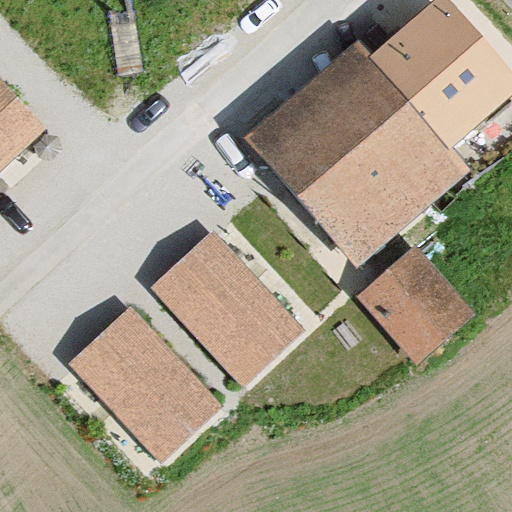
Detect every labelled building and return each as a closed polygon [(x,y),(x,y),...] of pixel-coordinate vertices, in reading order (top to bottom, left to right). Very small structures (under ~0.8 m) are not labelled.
[(511,105),(511,85),(443,7),(372,68),(357,51),(244,149),(356,277),(468,180),(450,160),(511,105)] [(0,81),(0,177),(48,134),(0,81)] [(212,237),(150,295),(245,394),(306,336),(212,237)] [(475,319),(420,251),(356,303),(412,371),(475,319)] [(129,314),(68,372),(162,470),(223,412),(129,314)]
